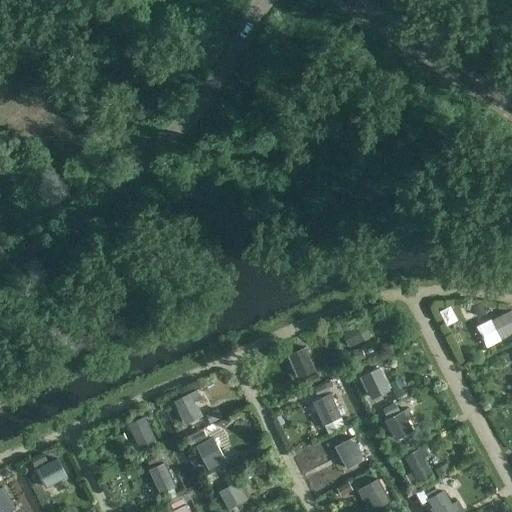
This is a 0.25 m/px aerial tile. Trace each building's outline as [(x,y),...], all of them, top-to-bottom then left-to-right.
[(482,304),(474,308),(479,317),(486,313),(482,304)] [(451,305),(442,310),(449,323),(459,318),(451,305)] [(511,311),(492,321),(500,338),(511,332),(511,311)] [(342,333),(350,350),(363,344),(355,327),(342,333)] [(316,372),(304,345),(290,352),(301,378),(316,372)] [(361,346),(354,349),(358,361),(366,358),(361,346)] [(391,391),(379,367),(361,377),(372,400),(391,391)] [(318,374),(306,379),(308,385),(321,380),(318,374)] [(327,384),(315,390),(318,397),(331,391),(327,384)] [(405,385),(394,391),(397,398),(409,393),(405,385)] [(328,422),(344,415),(333,392),(317,399),(328,422)] [(202,417),(190,393),(174,401),(185,425),(202,417)] [(395,403),(383,410),(388,419),(384,422),(396,442),(414,431),(403,411),(400,412),(395,403)] [(218,408),(207,414),(211,423),(222,418),(218,408)] [(156,440),(144,417),(129,425),(140,448),(156,440)] [(204,430),(192,436),(196,444),(208,438),(204,430)] [(345,460),(341,462),(345,470),(365,460),(353,437),(337,445),(345,460)] [(221,460),(211,440),(197,447),(207,467),(221,460)] [(424,446),(418,450),(404,458),(419,484),(433,476),(422,457),(428,454),(424,446)] [(43,452),(31,459),(35,466),(48,460),(43,452)] [(159,452),(146,458),(150,467),(163,461),(159,452)] [(57,457),(35,469),(45,488),(67,476),(57,457)] [(177,486),(165,463),(149,470),(161,495),(177,486)] [(446,465),(436,470),(440,479),(450,474),(446,465)] [(215,472),(207,476),(210,482),(218,478),(215,472)] [(391,502),(378,479),(358,490),(364,500),(368,497),(376,510),(391,502)] [(248,500),(238,482),(219,493),(228,510),(248,500)] [(349,482),(337,488),(342,497),(353,490),(349,482)] [(13,511),(18,510),(6,486),(0,489),(0,511),(13,511)] [(434,486),(424,492),(427,497),(437,491),(434,486)] [(458,501),(453,504),(445,489),(427,499),(434,511),(460,511),(464,510),(458,501)] [(181,496),(170,501),(174,509),(185,503),(181,496)] [(260,498),(250,503),(254,511),(264,505),(260,498)]
